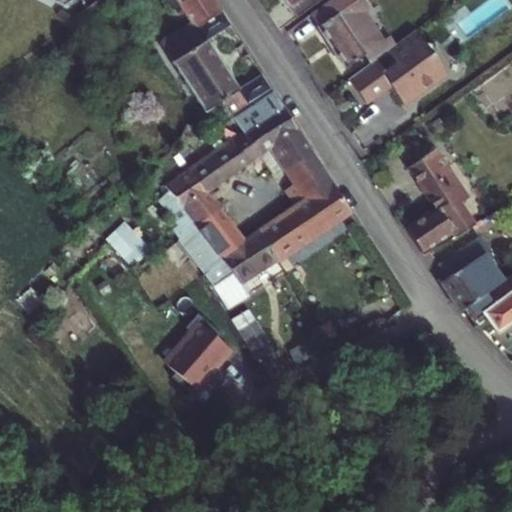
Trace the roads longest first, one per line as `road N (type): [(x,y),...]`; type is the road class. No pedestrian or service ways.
road 1 (residential): [(232,0),(438,312),(511,389)]
road 2 (track): [(438,312),(272,392),(167,511)]
